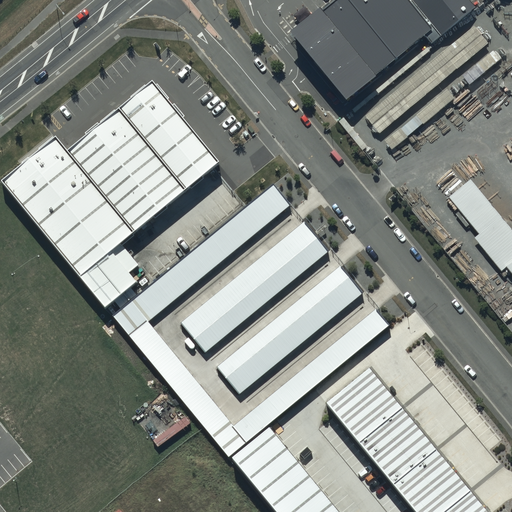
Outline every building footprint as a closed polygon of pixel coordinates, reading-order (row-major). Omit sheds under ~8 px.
[(452,0),(417,0),(442,29),(463,13),(452,0)] [(317,4),(288,28),(344,97),(373,73),(317,4)] [(487,43),(473,26),(372,111),(365,116),(379,134),(487,43)] [(379,69),(392,59),(387,53),(374,62),(379,69)] [(487,74),(480,66),(465,78),(466,79),(419,118),(418,117),(403,130),(410,139),(426,126),(425,125),(441,112),(442,113),(473,88),(472,87),(487,74)] [(53,136),(0,179),(0,186),(102,309),(135,283),(127,273),(137,265),(119,243),(218,163),(151,81),(66,151),(53,136)] [(511,224),(475,174),(446,195),(462,216),(466,216),(482,237),(478,240),(504,277),(508,274),(511,279),(511,224)] [(386,327),(374,312),(233,426),(148,322),(289,208),(272,187),(113,316),(114,318),(227,456),(386,327)] [(171,330),(196,360),(318,258),(293,228),(171,330)] [(206,372),(230,401),(353,302),(329,273),(206,372)] [(482,511),(365,367),(320,402),(332,418),(408,511),(482,511)] [(335,511),(267,428),(230,459),(273,511),(335,511)]
